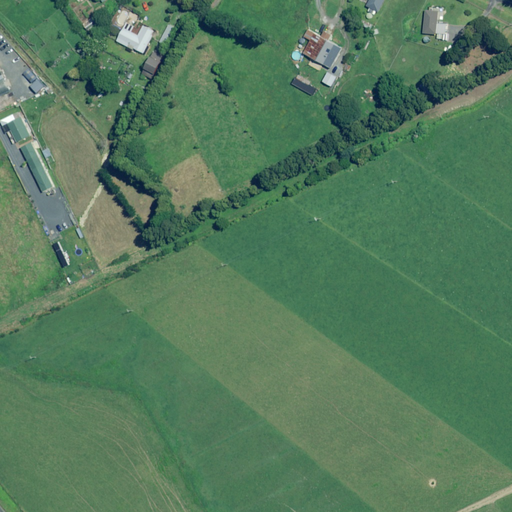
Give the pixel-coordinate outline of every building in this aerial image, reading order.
[(386,0),(371,0),(368,7),(370,8),(368,12),(375,15),(377,12),(380,13),(386,0)] [(438,24),(439,20),(443,21),(444,8),(432,7),(432,12),(426,11),(425,34),(438,35),(438,40),(441,40),(440,47),(445,47),(446,40),(447,40),(448,25),(438,24)] [(179,31),(170,26),(161,43),(170,48),(179,31)] [(156,33),(145,27),(140,37),(125,29),(118,42),(135,50),(135,49),(145,54),(156,33)] [(323,38),(310,31),(306,38),(312,41),(305,54),(332,69),(343,49),(330,42),(333,36),(326,32),(323,38)] [(166,58),(155,52),(143,75),(154,80),(166,58)] [(319,70),(309,65),(305,72),(315,77),(319,70)] [(333,74),(324,69),(319,79),(328,83),(333,74)] [(38,79),(30,70),(25,74),(33,83),(38,79)] [(46,87),(39,80),(32,87),(38,94),(46,87)] [(144,87),(138,84),(135,90),(141,93),(144,87)] [(26,136),(16,116),(2,122),(12,143),(26,136)] [(18,147),(24,159),(35,154),(29,141),(18,147)] [(29,170),(40,193),(52,187),(41,164),(29,170)]
